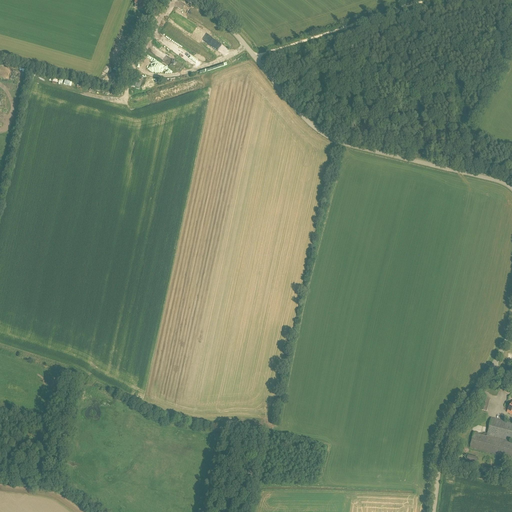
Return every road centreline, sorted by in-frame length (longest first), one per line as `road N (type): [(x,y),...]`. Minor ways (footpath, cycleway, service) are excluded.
road 1 (unclassified): [(511,189),(337,142),(298,112),(239,38),(190,0)]
road 2 (unclassified): [(432,511),(447,429),(505,343),(511,311)]
